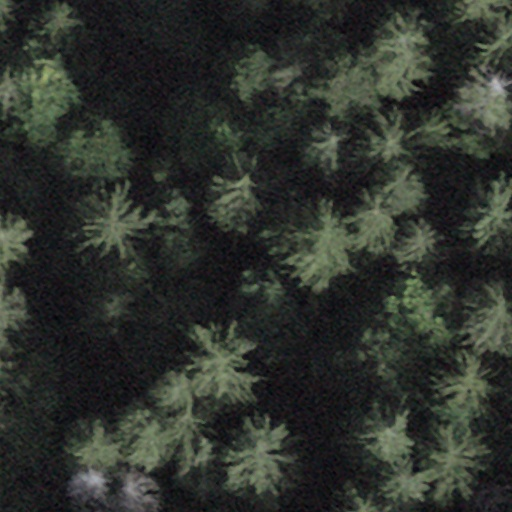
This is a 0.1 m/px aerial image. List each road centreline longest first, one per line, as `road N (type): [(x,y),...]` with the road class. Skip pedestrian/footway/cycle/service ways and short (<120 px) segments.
road 1 (track): [(93,0),(395,511)]
road 2 (track): [(511,433),(465,199),(460,0)]
